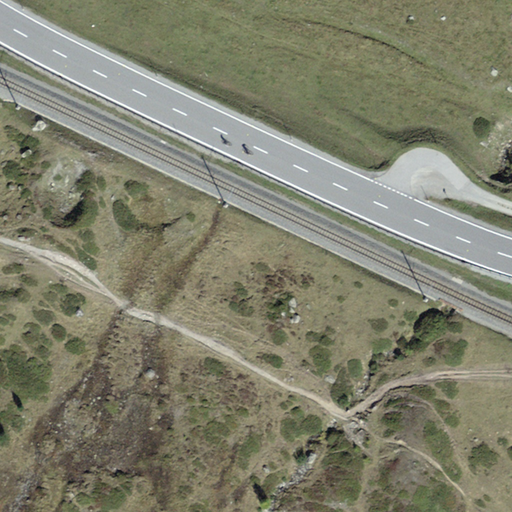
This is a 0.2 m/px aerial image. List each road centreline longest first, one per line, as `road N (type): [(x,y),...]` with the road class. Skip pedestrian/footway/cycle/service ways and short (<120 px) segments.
road 1 (primary): [(511,256),(384,207),(0,22)]
road 2 (track): [(384,207),(412,171),(435,165),(511,208)]
